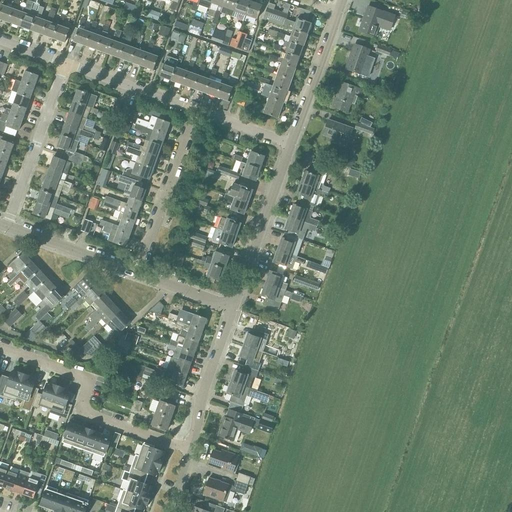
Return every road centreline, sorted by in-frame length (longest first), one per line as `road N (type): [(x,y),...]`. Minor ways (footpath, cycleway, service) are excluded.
road 1 (residential): [(190,451),(89,414),(81,375),(0,346)]
road 2 (residential): [(7,228),(64,63)]
road 3 (residential): [(139,274),(193,109)]
road 4 (unclassified): [(233,307),(291,144)]
road 5 (unclassified): [(190,451),(233,307)]
road 6 (unclassified): [(139,274),(7,228)]
road 7 (unclassified): [(291,144),(338,13)]
road 8 (residential): [(193,109),(64,63)]
